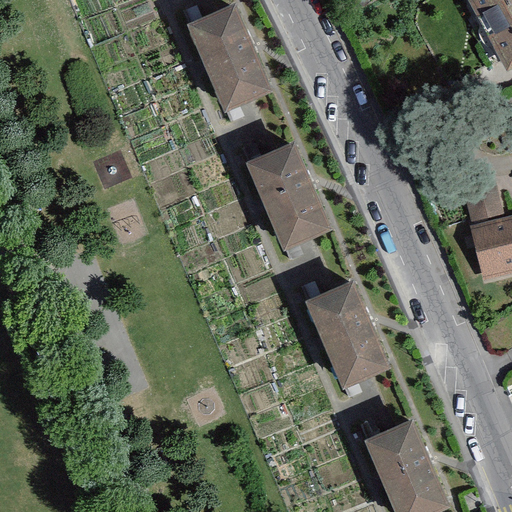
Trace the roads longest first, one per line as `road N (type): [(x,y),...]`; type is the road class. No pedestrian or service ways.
road 1 (residential): [(374,160),(511,468)]
road 2 (residential): [(296,0),(374,160)]
road 3 (residential): [(511,97),(374,160)]
